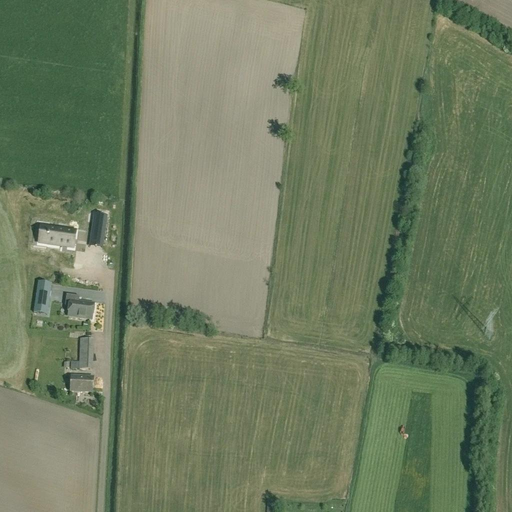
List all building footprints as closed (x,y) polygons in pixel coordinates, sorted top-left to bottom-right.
[(91,237),(103,239),(106,217),(94,215),(91,237)] [(47,245),(73,249),(76,232),(49,229),(47,245)] [(42,291),(37,306),(51,300),(42,291)] [(67,296),(66,308),(70,308),(69,317),(92,320),(94,305),(78,303),(78,297),(67,296)] [(70,370),(91,370),(92,340),(80,340),(79,363),(71,363),(70,370)] [(93,379),(71,378),(70,393),(92,394),(93,379)]
